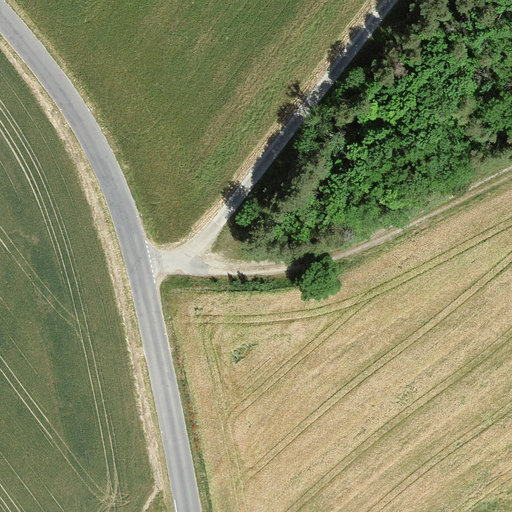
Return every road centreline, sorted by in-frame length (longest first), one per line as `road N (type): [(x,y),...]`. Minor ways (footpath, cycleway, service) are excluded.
road 1 (tertiary): [(189,511),(112,180),(0,14)]
road 2 (track): [(138,270),(203,241),(390,0)]
